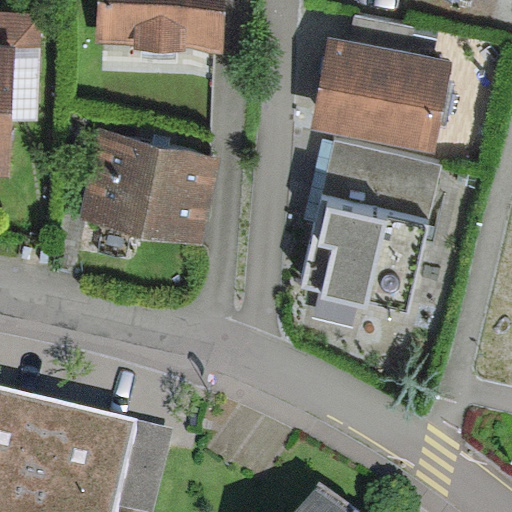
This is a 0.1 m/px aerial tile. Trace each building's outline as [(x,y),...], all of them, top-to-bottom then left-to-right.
[(91,0),(90,41),(112,42),(216,48),(218,0),(91,0)] [(440,47),(322,24),(304,119),(422,142),(440,47)] [(0,167),(6,167),(9,31),(0,30),(0,167)] [(213,149),(93,123),(75,211),(194,236),(213,149)] [(434,160),(315,134),(298,210),(305,211),(291,272),(403,297),(434,160)] [(51,405),(0,392),(0,511),(120,511),(140,426),(51,405)] [(326,511),(307,498),(296,511),(326,511)]
